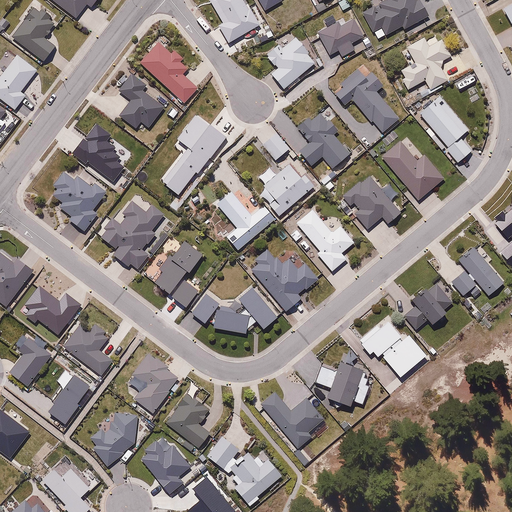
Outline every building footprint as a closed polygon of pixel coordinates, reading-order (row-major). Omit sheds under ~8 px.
[(91,10),(98,0),(53,0),(78,19),(87,7),(91,10)] [(244,0),(208,0),(222,24),(219,26),(229,43),(259,26),(244,0)] [(360,14),(371,34),(373,32),(378,41),(404,27),(406,30),(429,17),(419,0),(416,0),(415,1),(414,0),(376,0),(375,1),(377,5),(360,14)] [(511,2),(502,8),(511,25),(511,2)] [(39,12),(33,8),(12,36),(16,39),(12,44),(44,68),(58,50),(44,39),(55,25),(50,21),(52,19),(41,10),(39,12)] [(364,47),(372,43),(369,36),(364,38),(355,16),(338,24),(334,14),(324,19),(329,28),(318,33),(328,55),(338,50),(342,58),(356,52),(352,44),(361,40),(364,47)] [(278,71),(272,75),(284,91),(319,63),(290,28),(276,40),(280,45),(266,56),(278,71)] [(10,42),(0,34),(0,44),(5,49),(10,42)] [(448,80),(442,68),(443,60),(451,56),(442,39),(429,46),(425,38),(406,48),(414,65),(402,71),(405,78),(402,80),(408,90),(426,81),(431,90),(448,80)] [(170,54),(159,43),(139,64),(183,107),(199,91),(184,76),(190,70),(182,62),(185,59),(175,49),(170,54)] [(21,93),(38,70),(16,55),(0,77),(0,100),(15,111),(26,97),(21,93)] [(367,78),(359,71),(333,96),(346,108),(352,102),(383,133),(400,116),(375,91),(382,83),(372,73),(367,78)] [(148,85),(131,74),(117,94),(129,103),(119,120),(136,131),(142,123),(150,129),(164,108),(142,93),(148,85)] [(442,94),(418,113),(459,165),(472,154),(460,138),(471,130),(442,94)] [(309,117),(296,128),(308,143),(297,152),(311,170),(322,160),(331,171),(351,154),(333,134),(339,129),(324,112),(313,121),(309,117)] [(199,175),(227,139),(196,114),(176,138),(187,147),(158,182),(176,196),(196,172),(199,175)] [(107,130),(96,122),(72,152),(109,180),(120,165),(112,159),(115,154),(107,147),(110,144),(102,138),(107,130)] [(290,150),(276,134),(262,147),(276,163),(290,150)] [(408,136),(381,158),(419,204),(446,181),(443,178),(408,136)] [(280,218),(316,185),(304,172),(300,176),(289,164),(262,188),(274,201),(269,206),(280,218)] [(58,190),(52,196),(63,206),(59,210),(69,219),(66,222),(81,236),(97,218),(91,212),(109,192),(96,180),(90,187),(77,176),(74,180),(71,176),(66,173),(54,186),(58,190)] [(394,201),(401,196),(390,182),(383,188),(371,174),(343,198),(350,206),(355,202),(360,208),(353,214),(368,232),(382,219),(387,225),(403,212),(394,201)] [(250,213),(232,193),(216,206),(235,229),(225,238),(238,252),(274,222),(260,205),(250,213)] [(146,213),(132,202),(122,214),(127,218),(121,226),(113,220),(99,239),(110,248),(115,252),(112,256),(128,268),(131,264),(140,271),(151,257),(145,252),(157,236),(152,232),(164,217),(151,207),(146,213)] [(511,207),(506,213),(503,210),(500,212),(494,216),(498,222),(493,226),(509,246),(499,254),(511,270),(511,207)] [(316,255),(331,274),(347,261),(342,255),(355,244),(341,226),(331,233),(314,210),(297,224),(320,252),(316,255)] [(202,256),(183,243),(173,256),(163,249),(151,266),(159,272),(162,274),(154,286),(186,309),(198,292),(184,282),(202,256)] [(259,266),(251,272),(286,314),(301,302),(296,297),(318,280),(305,263),(298,269),(290,259),(281,266),(268,249),(254,261),(259,266)] [(475,249),(457,265),(464,272),(450,284),(463,298),(477,286),(488,298),(505,282),(475,249)] [(15,262),(1,253),(0,253),(0,301),(7,307),(34,271),(17,258),(15,262)] [(454,302),(437,282),(426,291),(424,288),(409,301),(414,307),(402,318),(414,332),(426,321),(432,327),(445,315),(443,312),(454,302)] [(213,330),(246,335),(247,329),(255,323),(262,332),(278,318),(251,287),(235,301),(244,311),(238,315),(216,312),(213,330)] [(59,307),(34,288),(18,311),(56,339),(80,306),(66,296),(59,307)] [(220,307),(207,295),(190,313),(203,325),(220,307)] [(485,313),(470,298),(462,306),(477,321),(485,313)] [(89,330),(80,324),(63,348),(102,376),(113,360),(99,350),(108,339),(104,336),(107,332),(94,323),(89,330)] [(382,355),(400,379),(428,359),(409,334),(401,339),(388,323),(359,344),(368,356),(372,352),(377,358),(382,355)] [(52,354),(28,337),(20,350),(25,353),(10,372),(28,387),(52,354)] [(146,355),(131,376),(144,385),(132,403),(154,418),(181,378),(146,355)] [(373,372),(340,363),(337,372),(319,367),(314,385),(330,389),(326,402),(351,409),(353,401),(364,405),(373,372)] [(51,407),(48,412),(66,425),(79,405),(77,404),(90,386),(74,374),(51,407)] [(195,446),(200,450),(212,434),(200,425),(211,410),(188,393),(165,423),(182,437),(178,442),(191,452),(195,446)] [(302,448),(313,439),(308,433),(325,420),(308,398),(291,412),(276,393),(258,407),(305,468),(313,462),(302,448)] [(0,453),(11,461),(32,433),(15,420),(19,415),(12,409),(7,415),(0,410),(0,453)] [(138,416),(115,413),(115,420),(111,421),(110,430),(105,433),(101,429),(90,437),(97,445),(94,448),(108,465),(135,443),(138,416)] [(207,455),(229,473),(232,471),(242,481),(235,488),(248,504),(281,475),(268,459),(264,462),(258,456),(254,459),(249,453),(238,463),(233,457),(239,449),(222,437),(207,455)] [(148,454),(142,460),(170,493),(183,483),(178,477),(192,467),(173,445),(165,452),(157,441),(145,450),(148,454)] [(54,469),(42,481),(69,511),(85,511),(89,509),(81,498),(91,489),(70,468),(61,476),(54,469)] [(230,511),(200,477),(184,489),(193,501),(181,510),(181,511),(230,511)]
